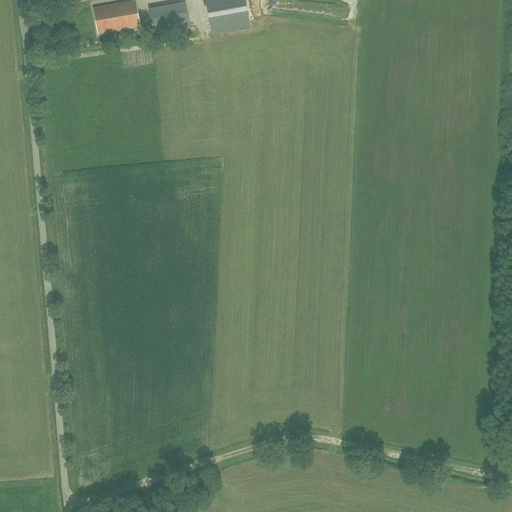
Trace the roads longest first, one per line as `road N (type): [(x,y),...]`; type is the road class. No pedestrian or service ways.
road 1 (unclassified): [(69,511),(21,0)]
road 2 (track): [(511,480),(316,435),(68,507)]
